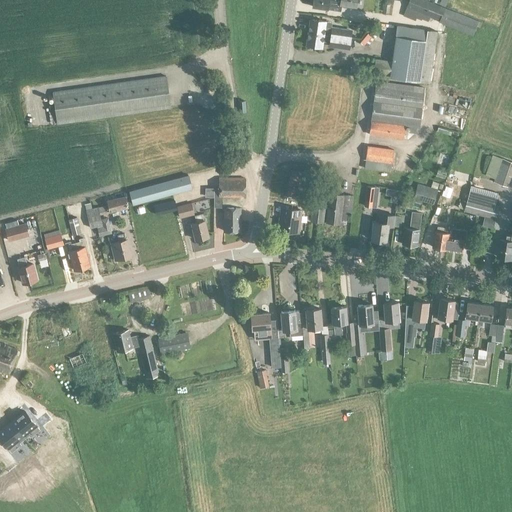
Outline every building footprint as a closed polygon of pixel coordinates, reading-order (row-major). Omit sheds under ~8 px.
[(339,6),(341,6),(356,8),(357,0),(313,0),(312,6),(328,9),(329,2),(339,4),(339,6)] [(472,36),(476,27),(478,21),(477,20),(427,0),(410,0),(408,7),(418,11),(416,17),(420,18),(421,17),(428,20),(429,18),(429,17),(439,21),(439,22),(472,36)] [(323,34),(324,26),(325,21),(310,19),(308,32),(323,34)] [(390,76),(430,82),(437,31),(397,25),(392,61),(376,59),(374,74),(390,76)] [(324,26),(323,34),(322,41),(330,42),(329,48),(349,51),(351,39),(346,38),(347,32),(332,30),(332,27),(324,26)] [(323,34),(308,32),(306,45),(321,47),(322,41),(323,34)] [(350,65),(349,72),(365,74),(366,67),(350,65)] [(165,78),(50,94),(55,123),(169,106),(165,78)] [(376,80),(369,135),(404,139),(405,126),(419,128),(424,86),(376,80)] [(246,101),(238,101),(239,112),(246,112),(246,101)] [(49,131),(58,128),(56,123),(47,126),(49,131)] [(365,159),(392,163),(392,162),(394,148),(367,145),(365,159)] [(511,161),(501,158),(494,178),(493,181),(507,186),(511,172),(511,161)] [(392,163),(365,159),(364,168),(391,172),(392,163)] [(290,169),(286,196),(307,198),(310,171),(290,169)] [(188,175),(130,191),(134,205),(192,189),(188,175)] [(214,190),(214,207),(224,207),(224,231),(241,231),(241,207),(242,207),(242,198),(245,198),(245,178),(218,178),(218,190),(214,190)] [(433,204),(434,199),(437,188),(433,187),(417,182),(413,198),(433,204)] [(470,185),(463,210),(484,216),(482,225),(493,228),(499,205),(495,204),(498,192),(470,185)] [(372,206),(374,187),(366,186),(364,205),(372,206)] [(329,192),(326,222),(341,224),(346,224),(347,213),(351,213),(353,195),(344,194),(329,192)] [(445,194),(444,199),(463,204),(463,201),(458,200),(459,198),(445,194)] [(125,195),(106,200),(109,212),(128,207),(125,195)] [(156,215),(177,210),(175,202),(154,207),(156,215)] [(191,202),(177,206),(179,218),(194,215),(191,202)] [(326,205),(320,204),(312,203),(310,221),(324,223),(326,205)] [(102,224),(98,208),(98,207),(86,210),(90,227),(102,224)] [(280,207),(278,229),(299,232),(301,210),(280,207)] [(404,227),(402,243),(416,245),(419,229),(421,213),(413,212),(412,221),(410,221),(409,227),(404,227)] [(196,222),(204,220),(202,213),(194,215),(196,222)] [(380,213),(379,221),(388,222),(388,226),(393,227),(393,226),(395,216),(395,215),(388,214),(380,213)] [(455,224),(455,216),(439,215),(438,224),(455,224)] [(77,216),(68,219),(71,230),(80,228),(77,216)] [(204,220),(196,222),(191,223),(195,239),(209,235),(205,220),(204,220)] [(388,222),(379,221),(373,221),(371,239),(386,240),(388,226),(388,222)] [(25,223),(5,229),(8,239),(28,233),(25,223)] [(109,224),(97,227),(99,236),(111,233),(109,224)] [(446,250),(448,233),(446,233),(447,227),(438,226),(437,231),(434,231),(432,248),(446,250)] [(465,240),(467,230),(451,228),(451,233),(448,233),(446,250),(463,252),(465,240)] [(119,241),(126,239),(125,232),(117,234),(119,241)] [(60,233),(45,238),(48,249),(64,244),(60,233)] [(70,241),(64,243),(67,253),(68,252),(84,247),(85,247),(83,238),(78,239),(79,242),(70,244),(70,241)] [(126,239),(119,241),(112,243),(115,259),(130,255),(127,239),(126,239)] [(499,239),(497,256),(510,258),(511,247),(511,240),(505,239),(499,239)] [(84,247),(68,252),(73,270),(89,266),(84,247)] [(26,257),(18,260),(20,268),(28,266),(26,257)] [(20,268),(18,269),(20,277),(21,277),(23,283),(36,279),(33,265),(28,266),(20,268)] [(440,298),(438,316),(452,318),(452,317),(457,318),(458,308),(457,308),(458,302),(454,302),(454,300),(440,298)] [(416,326),(417,318),(425,319),(426,319),(428,302),(415,300),(414,305),(412,317),(406,317),(405,345),(412,346),(413,335),(414,335),(416,326)] [(398,301),(384,302),(385,320),(399,319),(398,301)] [(477,318),(480,303),(467,301),(465,317),(465,319),(458,318),(456,334),(463,335),(465,325),(469,325),(470,317),(477,318)] [(360,330),(354,331),(355,344),(363,343),(362,331),(366,331),(378,329),(378,328),(378,322),(373,322),(372,310),(371,303),(358,304),(359,313),(359,323),(360,330)] [(477,318),(477,325),(482,325),(483,319),(491,320),(493,305),(480,303),(477,318)] [(334,329),(328,329),(328,335),(342,333),(341,322),(347,321),(346,306),(331,307),(333,323),(334,329)] [(490,324),(489,335),(492,335),(491,343),(495,343),(496,342),(502,343),(504,327),(511,328),(511,307),(506,307),(504,322),(504,325),(490,324)] [(306,309),(307,321),(308,328),(321,327),(320,308),(306,309)] [(302,321),(296,322),(295,310),(281,311),(283,329),(290,329),(290,335),(303,334),(302,328),(302,321)] [(277,329),(270,330),(269,312),(251,314),(252,329),(254,329),(255,338),(268,337),(268,336),(269,336),(270,350),(271,367),(280,366),(279,349),(278,337),(277,329)] [(348,344),(355,344),(354,331),(353,322),(346,322),(347,332),(345,332),(347,345),(348,344)] [(431,322),(428,343),(437,344),(439,323),(431,322)] [(378,329),(380,350),(391,349),(391,348),(389,327),(378,328),(378,329)] [(128,329),(112,333),(117,351),(133,347),(130,337),(128,329)] [(187,332),(158,338),(161,352),(190,346),(187,332)] [(71,333),(63,334),(64,344),(73,343),(71,333)] [(327,333),(320,334),(323,362),(330,361),(330,358),(329,349),(328,335),(327,335),(327,333)] [(137,335),(130,337),(133,347),(133,348),(139,346),(140,346),(138,339),(137,335)] [(150,336),(138,339),(140,346),(139,346),(139,347),(147,379),(160,376),(150,336)] [(47,366),(33,385),(53,399),(66,381),(61,377),(65,372),(68,376),(79,367),(57,341),(47,350),(61,367),(53,370),(47,366)] [(364,353),(363,343),(355,344),(356,354),(364,353)] [(465,347),(463,359),(472,360),(473,348),(465,347)] [(100,392),(120,388),(111,349),(92,353),(100,392)] [(478,349),(477,361),(484,362),(486,350),(478,349)] [(511,353),(504,352),(503,368),(511,369),(511,359),(511,353)] [(260,387),(268,385),(265,369),(256,371),(260,387)] [(17,419),(12,423),(24,438),(29,434),(30,436),(40,429),(24,410),(15,418),(17,419)] [(24,438),(12,424),(7,428),(6,426),(0,430),(0,437),(12,452),(21,444),(19,442),(24,438)] [(14,454),(1,465),(10,474),(22,462),(14,454)]
